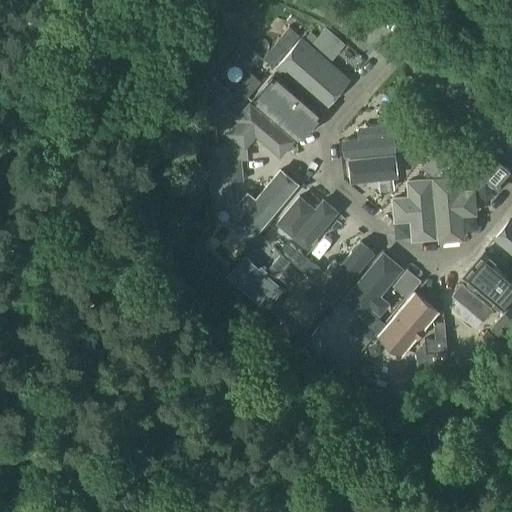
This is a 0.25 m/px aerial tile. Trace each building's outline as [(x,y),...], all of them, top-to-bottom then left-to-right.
[(300,35),(299,34),(289,26),(263,57),(237,87),(233,92),(225,101),(218,95),(208,106),(226,121),(300,35)] [(311,31),(307,35),(313,41),(317,36),(311,31)] [(348,82),(301,41),(277,69),(323,110),(348,82)] [(277,74),(263,90),(303,121),(315,107),(277,74)] [(214,76),(206,85),(218,95),(225,101),(233,92),(214,76)] [(413,116),(412,118),(416,120),(419,123),(422,120),(425,122),(436,110),(426,101),(418,111),(416,114),(413,116)] [(250,102),(238,115),(245,123),(231,135),(246,145),(257,135),(283,155),(296,140),(250,102)] [(407,113),(398,123),(433,153),(422,166),(426,170),(424,173),(428,176),(430,173),(433,176),(438,170),(442,174),(449,165),(476,189),(485,178),(456,154),(464,144),(451,134),(443,143),(423,127),(419,123),(416,120),(412,118),(407,113)] [(344,143),(347,152),(398,146),(396,125),(359,130),(359,143),(344,143)] [(404,155),(416,165),(417,165),(426,152),(414,142),(404,155)] [(351,183),(402,175),(402,155),(349,159),(351,183)] [(228,160),(230,180),(211,183),(214,202),(225,200),(228,193),(234,193),(232,181),(244,180),(242,159),(228,160)] [(239,206),(248,214),(242,220),(259,234),(302,182),(284,169),(257,198),(251,192),(239,206)] [(478,214),(475,195),(460,193),(461,181),(432,180),(438,238),(466,237),(464,218),(478,214)] [(408,182),(407,195),(394,197),(396,223),(413,223),(412,240),(437,238),(430,181),(408,182)] [(261,235),(275,248),(316,204),(301,189),(261,235)] [(374,247),(358,235),(329,271),(320,284),(334,296),(374,247)] [(290,260),(296,265),(312,278),(321,268),(304,255),(289,242),(281,252),(290,260)] [(382,249),(340,301),(358,316),(369,305),(387,318),(393,312),(385,295),(404,269),(382,249)] [(267,269),(265,271),(274,279),(277,275),(290,260),(281,252),(267,269)] [(245,254),(227,276),(264,306),(264,305),(265,304),(281,285),(281,284),(275,279),(274,279),(265,271),(267,269),(261,264),(259,266),(245,254)] [(511,275),(485,254),(473,268),(508,299),(511,292),(511,275)] [(281,285),(265,304),(271,309),(289,287),(288,286),(300,272),(289,263),(275,279),(281,284),(281,285)] [(437,314),(421,296),(385,341),(400,354),(437,314)] [(511,303),(505,312),(504,310),(491,327),(509,342),(511,338),(511,324),(511,323),(511,321),(511,303)] [(360,318),(377,332),(385,322),(369,308),(360,318)] [(365,343),(374,332),(357,318),(348,330),(365,343)] [(438,321),(434,324),(435,337),(446,336),(445,320),(438,321)] [(487,329),(478,339),(494,352),(502,342),(487,329)] [(450,377),(446,336),(435,337),(416,339),(420,385),(450,377)] [(416,377),(391,381),(394,402),(419,398),(416,377)]
